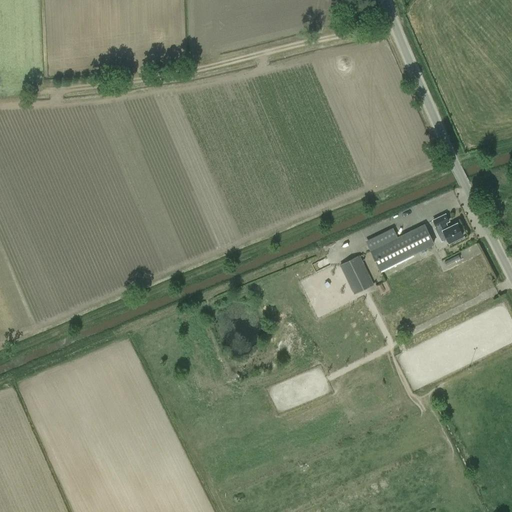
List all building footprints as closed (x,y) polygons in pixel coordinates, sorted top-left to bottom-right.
[(336,201),(368,188),(364,177),(357,180),(355,175),(330,185),(336,201)] [(241,203),(254,235),(277,226),(273,215),(270,217),(267,209),(260,211),(254,197),(241,203)] [(438,235),(441,241),(447,238),(449,242),(462,236),(456,224),(447,229),(444,223),(448,221),(445,215),(433,220),(440,234),(438,235)] [(433,244),(423,224),(397,237),(393,228),(365,242),(380,271),(433,244)] [(458,255),(444,262),(446,265),(459,258),(458,255)] [(339,266),(353,294),(372,284),(359,256),(339,266)] [(455,267),(469,261),(467,256),(453,262),(455,267)] [(323,270),(334,265),(332,259),(320,264),(323,270)] [(286,454),(281,457),(284,464),(289,461),(286,454)]
